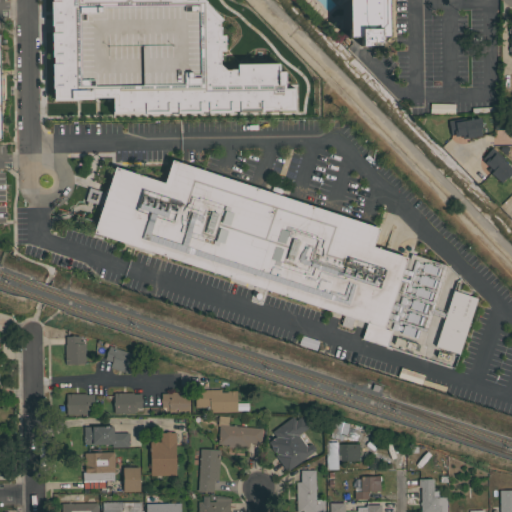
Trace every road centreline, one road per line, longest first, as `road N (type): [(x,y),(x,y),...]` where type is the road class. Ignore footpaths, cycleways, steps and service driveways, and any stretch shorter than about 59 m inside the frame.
road 1 (residential): [(27,0),(27,180),(34,195),(47,198),(59,180),(28,144)]
road 2 (tertiary): [(29,339),(32,511)]
